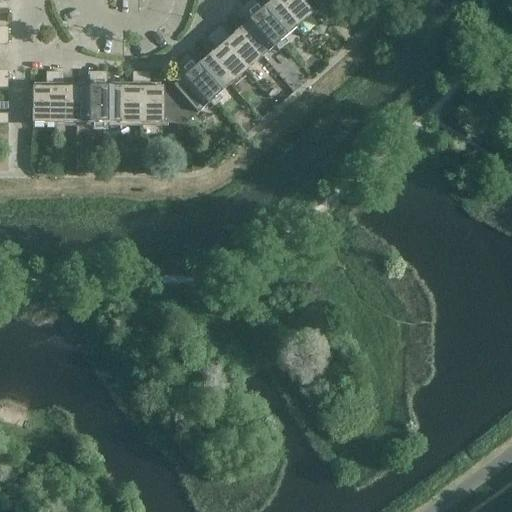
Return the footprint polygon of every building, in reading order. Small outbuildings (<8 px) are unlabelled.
[(295,29),(271,2),(259,13),(257,11),(258,7),(259,7),(252,0),(250,0),(245,5),(279,43),(295,29)] [(312,14),(299,0),(273,0),(271,2),(295,29),(312,14)] [(279,43),(245,5),(239,10),(246,18),(250,17),(252,19),(239,30),(262,57),(279,43)] [(262,57),(239,30),(226,41),(224,39),(226,35),(219,27),(213,33),(246,71),(262,57)] [(246,71),(213,33),(206,39),(213,46),(218,45),(219,47),(206,58),(230,85),(246,71)] [(230,85),(206,58),(193,69),(192,68),(193,64),(194,63),(187,56),(180,61),(213,100),(230,85)] [(213,100),(180,61),(174,67),(181,75),(181,74),(185,74),(186,75),(173,87),(197,114),(213,100)] [(54,124),(54,73),(46,73),(46,84),(50,86),(50,88),(32,88),(32,124),(54,124)] [(76,124),(76,88),(59,88),(59,86),(63,84),(63,73),(54,73),(54,124),(76,124)] [(98,124),(98,73),(89,73),(89,84),(93,86),(93,88),(76,88),(76,124),(98,124)] [(119,124),(119,88),(102,88),(102,86),(106,84),(106,73),(98,73),(98,124),(119,124)] [(141,124),(141,73),(132,73),(132,84),(136,86),(136,88),(119,88),(119,124),(141,124)] [(163,124),(163,88),(145,88),(145,86),(149,84),(149,73),(141,73),(141,124),(163,124)] [(197,114),(173,87),(173,88),(172,89),(163,89),(163,88),(163,124),(185,124),(197,114)]
